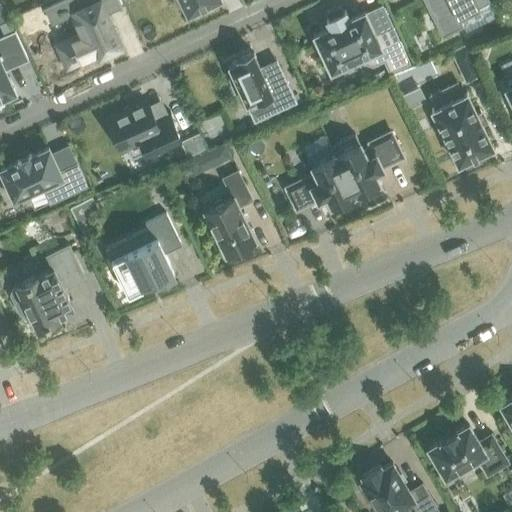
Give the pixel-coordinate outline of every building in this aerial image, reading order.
[(118,0),(56,0),(41,7),(41,9),(45,7),(52,22),(70,14),(78,31),(54,43),(66,69),(99,54),(121,43),(106,12),(119,6),(120,8),(122,7),(118,0)] [(209,0),(182,0),(188,11),(209,0)] [(423,0),(441,35),(463,25),(459,16),(490,1),(489,0),(423,0)] [(408,61),(391,24),(374,32),(365,9),(348,17),(345,10),(326,19),(329,26),(313,33),(330,70),(363,55),(366,62),(372,64),(384,58),(389,70),(408,61)] [(0,95),(12,90),(12,91),(14,90),(13,87),(5,69),(28,58),(15,30),(0,36),(0,95)] [(488,51),(483,39),(471,44),(477,56),(488,51)] [(482,73),(468,43),(466,44),(466,45),(453,50),(451,51),(466,80),(467,79),(480,73),(480,74),(482,73)] [(238,57),(227,63),(233,75),(228,77),(235,92),(240,90),(254,120),(296,100),(280,65),(263,73),(252,51),(238,57)] [(424,98),(421,91),(405,98),(408,106),(424,98)] [(433,108),(433,107),(431,108),(432,110),(457,160),(456,160),(457,162),(459,161),(491,146),(493,145),(492,143),(467,93),(468,93),(467,91),(465,92),(433,108)] [(156,119),(146,99),(107,118),(121,148),(141,139),(146,150),(179,134),(169,113),(156,119)] [(382,166),(403,155),(391,131),(369,141),(371,145),(363,149),(355,133),(331,144),(354,191),(356,190),(356,191),(360,190),(362,193),(376,186),(374,182),(378,181),(374,172),(382,167),(382,166)] [(199,132),(181,140),(188,155),(205,147),(199,132)] [(198,172),(231,155),(224,141),(191,158),(198,172)] [(354,191),(331,144),(308,156),(316,173),(308,177),(307,176),(286,186),(296,207),(317,197),(318,199),(326,194),(331,203),(334,202),(336,206),(351,199),(349,195),(353,193),(352,192),(354,191)] [(59,171),(49,149),(48,146),(46,147),(31,154),(31,153),(17,159),(17,160),(2,167),(0,168),(1,170),(1,171),(0,171),(0,180),(3,186),(7,184),(13,196),(13,198),(15,197),(15,196),(42,184),(50,201),(86,185),(76,163),(59,171)] [(254,237),(238,205),(251,198),(237,170),(223,177),(232,195),(224,199),(223,197),(213,202),(214,204),(204,209),(218,237),(215,239),(224,258),(236,252),(234,248),(254,237)] [(128,294),(143,286),(145,290),(160,282),(158,279),(174,271),(164,252),(181,243),(166,212),(149,220),(151,225),(105,248),(128,294)] [(72,305),(62,285),(83,275),(68,244),(46,255),(52,267),(17,284),(18,286),(12,289),(10,293),(20,312),(23,314),(30,310),(37,326),(40,325),(47,327),(53,324),(56,317),(58,316),(56,312),(72,305)] [(511,396),(502,403),(502,402),(500,403),(501,405),(502,404),(511,422),(511,396)] [(507,461),(491,433),(478,440),(468,423),(428,446),(445,475),(477,455),(487,472),(507,461)] [(409,490),(391,461),(381,467),(379,464),(362,474),(364,477),(361,479),(380,511),(387,511),(413,497),(421,511),(436,511),(439,511),(422,482),(409,490)]
